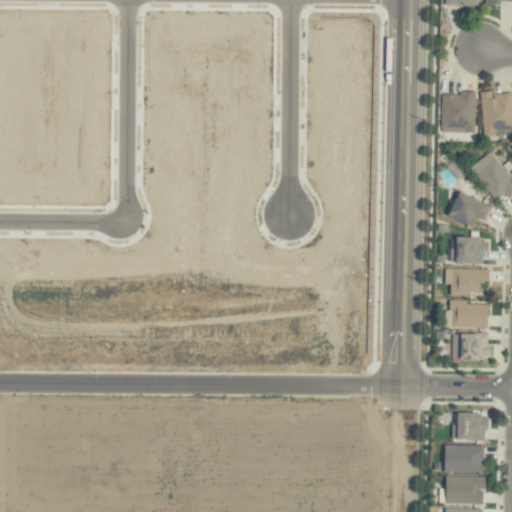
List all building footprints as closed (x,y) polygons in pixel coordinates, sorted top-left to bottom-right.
[(480,92),(482,131),(511,129),(511,93),(491,94),(491,91),(480,92)] [(442,93),(442,132),(475,133),(475,94),(442,93)] [(496,201),(504,194),(507,198),(511,193),(511,178),(489,151),(468,169),(496,201)] [(473,226),(477,217),(485,220),(491,204),(458,192),(449,217),(473,226)] [(456,238),(456,248),(448,248),(449,264),(484,264),(483,252),(488,252),(488,238),(456,238)] [(482,295),(483,282),(490,283),(490,270),(444,268),(444,285),(450,285),(450,294),(482,295)] [(467,304),(467,301),(451,300),(450,327),(489,328),(489,305),(467,304)] [(489,334),(452,334),(452,360),(492,360),(492,345),(488,345),(489,334)] [(489,415),(460,414),(459,425),(452,425),(451,440),(485,441),(485,430),(489,430),(489,415)] [(445,472),(483,473),(484,446),(445,445),(445,472)] [(484,476),(445,477),(446,504),(485,504),(484,476)]
